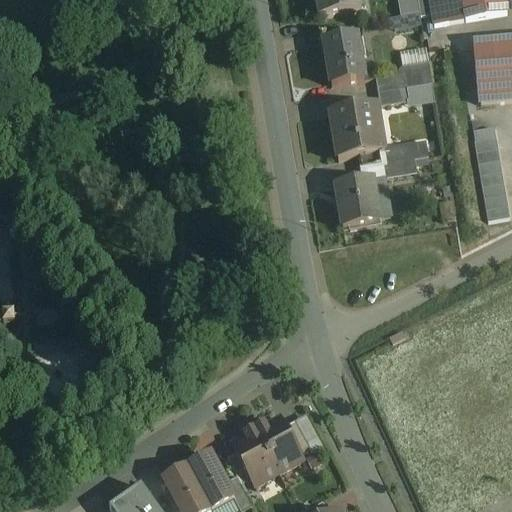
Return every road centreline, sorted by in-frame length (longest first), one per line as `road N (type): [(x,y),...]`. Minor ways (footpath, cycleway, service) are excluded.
road 1 (tertiary): [(254,0),(313,340)]
road 2 (residential): [(313,340),(54,511)]
road 3 (tertiary): [(313,340),(389,511)]
